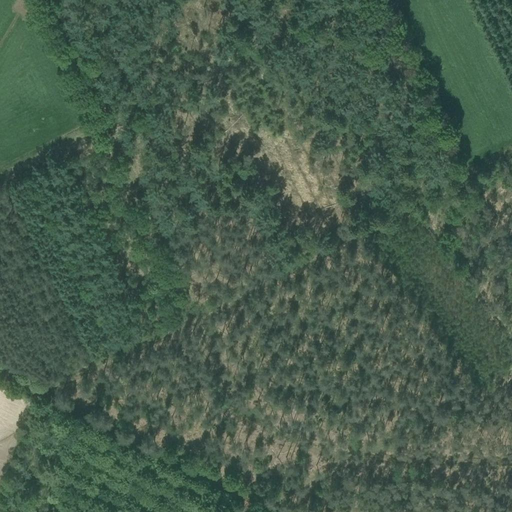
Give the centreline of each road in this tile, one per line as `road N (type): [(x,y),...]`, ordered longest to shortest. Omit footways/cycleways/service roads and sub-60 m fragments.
road 1 (track): [(44,0),(189,307),(29,386)]
road 2 (track): [(0,371),(51,397),(62,430),(83,448),(208,511)]
